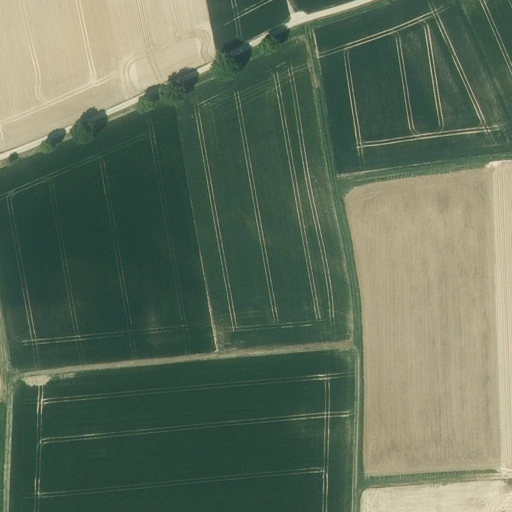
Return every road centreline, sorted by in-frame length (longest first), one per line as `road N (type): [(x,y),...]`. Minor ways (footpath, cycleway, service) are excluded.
road 1 (track): [(363,486),(367,343),(17,374),(10,511)]
road 2 (track): [(0,157),(155,94),(294,23),(373,0)]
road 3 (track): [(306,20),(367,343)]
road 4 (track): [(362,511),(363,486),(511,475)]
road 5 (track): [(340,179),(511,157)]
